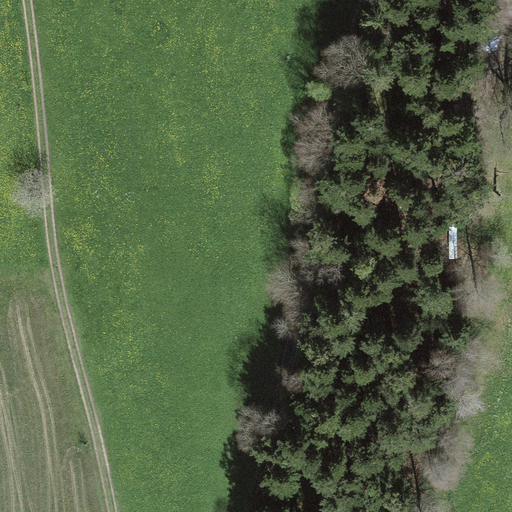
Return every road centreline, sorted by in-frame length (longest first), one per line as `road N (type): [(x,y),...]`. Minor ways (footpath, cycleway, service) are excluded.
road 1 (track): [(256,511),(365,0)]
road 2 (track): [(112,511),(51,238),(25,0)]
